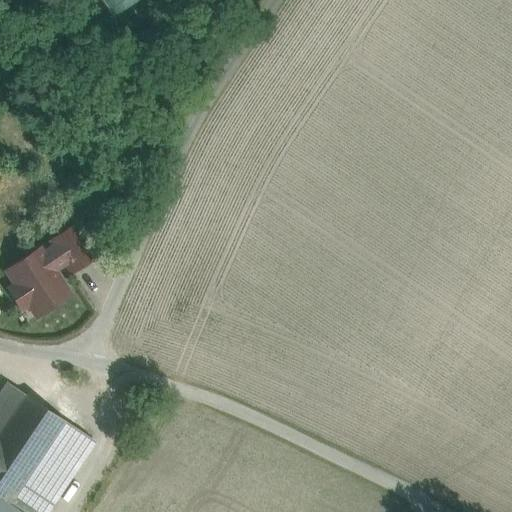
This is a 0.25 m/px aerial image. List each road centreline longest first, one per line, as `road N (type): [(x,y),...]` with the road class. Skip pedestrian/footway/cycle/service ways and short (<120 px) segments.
road 1 (unclassified): [(270,0),(192,114),(81,358)]
road 2 (unclassified): [(81,358),(236,409),(441,511)]
